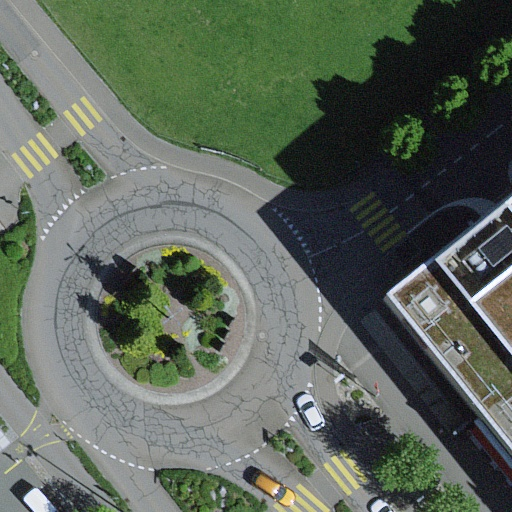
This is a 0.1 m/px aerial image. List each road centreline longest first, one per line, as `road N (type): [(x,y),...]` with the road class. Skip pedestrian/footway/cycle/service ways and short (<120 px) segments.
road 1 (tertiary): [(173,206),(83,118),(0,18)]
road 2 (tertiary): [(82,250),(63,285),(58,324),(66,362),(110,415),(174,433)]
road 3 (tertiary): [(278,361),(282,292),(257,244),(233,224),(173,206)]
road 4 (tertiary): [(381,511),(299,405),(278,361)]
road 5 (tertiary): [(0,108),(67,207),(82,250)]
road 6 (tertiary): [(174,433),(236,457),(307,511)]
road 7 (tertiary): [(174,433),(226,420),(278,361)]
